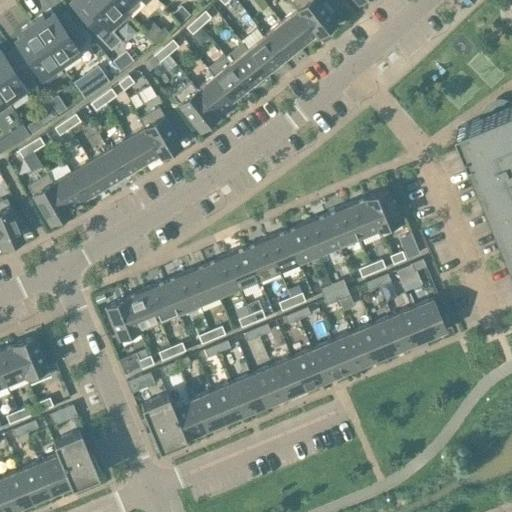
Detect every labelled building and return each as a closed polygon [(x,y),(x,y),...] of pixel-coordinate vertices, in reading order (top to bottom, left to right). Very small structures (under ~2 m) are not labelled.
[(79,0),(74,6),(95,28),(93,29),(110,48),(120,39),(111,30),(128,15),(113,0),(79,0)] [(113,0),(128,15),(128,14),(126,11),(137,0),(113,0)] [(289,0),(291,2),(292,0),(317,32),(335,18),(320,0),(289,0)] [(511,2),(498,6),(501,19),(511,16),(511,2)] [(180,4),(171,12),(179,22),(189,13),(180,4)] [(295,7),(279,19),(300,46),(317,32),(296,6),(295,7)] [(195,18),(200,25),(210,16),(204,9),(195,18)] [(31,21),(60,62),(78,50),(74,44),(83,38),(66,12),(57,19),(52,12),(44,18),(41,13),(31,21)] [(192,33),(200,25),(195,18),(186,26),(192,33)] [(279,19),(262,33),(283,59),(300,46),(279,19)] [(37,69),(41,75),(60,62),(31,21),(20,28),(23,32),(15,38),(20,44),(12,50),(29,75),(37,69)] [(262,33),(245,46),(266,73),(283,59),(262,33)] [(162,46),(168,53),(178,45),(172,38),(162,46)] [(158,61),(168,53),(162,46),(152,54),(158,61)] [(245,46),(228,60),(249,86),(266,73),(245,46)] [(119,70),(133,60),(124,49),(111,59),(119,70)] [(0,90),(10,104),(7,99),(25,86),(21,80),(29,75),(12,50),(3,55),(0,50),(0,90)] [(228,60),(211,73),(232,100),(249,86),(228,60)] [(73,79),(84,95),(98,85),(87,69),(73,79)] [(211,73),(194,87),(215,113),(232,100),(211,73)] [(133,81),(128,74),(117,81),(123,89),(133,81)] [(100,94),(105,102),(116,94),(110,87),(100,94)] [(194,87),(177,101),(198,127),(215,113),(194,87)] [(0,110),(10,104),(0,90),(0,110)] [(57,94),(48,99),(57,113),(66,107),(57,94)] [(95,109),(105,102),(100,94),(90,102),(95,109)] [(511,103),(458,126),(471,157),(476,155),(483,172),(482,172),(511,245),(511,103)] [(143,126),(144,125),(161,153),(180,141),(158,105),(139,116),(137,117),(143,126)] [(64,119),(69,127),(80,120),(75,112),(64,119)] [(26,124),(32,132),(41,126),(36,117),(26,124)] [(59,134),(69,127),(64,119),(54,126),(59,134)] [(10,130),(17,141),(29,134),(22,123),(10,130)] [(144,125),(143,126),(125,136),(142,164),(161,153),(144,125)] [(28,142),(32,150),(44,143),(39,135),(28,142)] [(125,136),(107,147),(123,175),(142,164),(125,136)] [(22,156),(32,150),(28,142),(17,149),(22,156)] [(107,147),(88,158),(105,186),(123,175),(107,147)] [(88,158),(69,169),(86,197),(105,186),(88,158)] [(69,169),(52,180),(51,181),(67,209),(86,197),(69,169)] [(51,181),(52,180),(47,171),(26,183),(48,220),(67,209),(51,181)] [(386,187),(365,196),(378,226),(399,218),(386,187)] [(0,198),(0,239),(2,244),(23,235),(6,196),(0,198)] [(365,196),(345,204),(358,235),(378,226),(365,196)] [(345,204),(325,213),(338,243),(358,235),(345,204)] [(325,213),(305,221),(318,251),(338,243),(325,213)] [(305,221),(285,229),(298,260),(318,251),(305,221)] [(285,229),(265,238),(278,268),(298,260),(285,229)] [(265,238),(245,246),(258,276),(278,268),(265,238)] [(245,246),(225,254),(238,285),(258,276),(245,246)] [(401,249),(389,254),(392,262),(405,257),(401,249)] [(225,254),(205,263),(218,293),(238,285),(225,254)] [(422,256),(410,261),(413,269),(425,264),(422,256)] [(373,271),(384,266),(381,258),(369,262),(373,271)] [(369,262),(358,267),(361,275),(373,271),(369,262)] [(205,263),(185,271),(198,301),(218,293),(205,263)] [(185,271),(165,279),(178,310),(198,301),(185,271)] [(378,283),(390,279),(386,271),(375,275),(378,283)] [(363,280),(366,288),(378,283),(375,275),(363,280)] [(342,277),(331,282),(334,290),(346,285),(342,277)] [(165,279),(145,288),(158,318),(178,310),(165,279)] [(334,290),(331,282),(319,287),(322,295),(334,290)] [(349,293),(346,285),(334,290),(337,298),(349,293)] [(145,288),(125,296),(137,326),(158,318),(145,288)] [(337,298),(334,290),(322,295),(326,303),(337,298)] [(289,296),(293,304),(304,299),(301,291),(289,296)] [(137,326),(125,296),(104,305),(117,335),(137,326)] [(293,304),(289,296),(277,300),(281,309),(293,304)] [(431,297),(411,305),(425,338),(446,329),(446,328),(445,328),(431,297)] [(295,309),(298,317),(310,313),(306,305),(295,309)] [(411,305),(391,313),(405,346),(425,338),(411,305)] [(249,312),(253,321),(264,316),(261,308),(249,312)] [(298,317),(295,309),(283,314),(287,322),(298,317)] [(253,321),(249,312),(237,317),(241,325),(253,321)] [(391,313),(371,322),(384,354),(405,346),(391,313)] [(254,326),(258,334),(270,329),(266,321),(254,326)] [(371,322),(351,330),(364,363),(384,354),(371,322)] [(209,329),(213,337),(224,332),(221,324),(209,329)] [(258,334),(254,326),(243,331),(246,339),(258,334)] [(213,337),(209,329),(197,334),(201,342),(213,337)] [(351,330),(331,338),(344,371),(364,363),(351,330)] [(34,334),(13,343),(25,373),(29,383),(50,374),(47,364),(34,334)] [(214,343),(218,351),(230,346),(226,338),(214,343)] [(331,338),(310,347),(323,378),(343,371),(343,372),(344,371),(331,338)] [(169,346),(172,354),(184,349),(181,341),(169,346)] [(13,343),(0,347),(0,368),(5,381),(25,373),(13,343)] [(218,351),(214,343),(203,347),(207,356),(218,351)] [(172,354),(169,346),(158,350),(161,359),(172,354)] [(310,347),(290,355),(304,388),(305,387),(304,386),(323,378),(310,347)] [(137,359),(141,367),(153,362),(149,354),(137,359)] [(174,360),(177,368),(190,362),(186,354),(174,360)] [(290,355),(270,364),(284,396),(304,388),(290,355)] [(177,368),(174,360),(163,364),(167,372),(177,368)] [(270,364),(250,372),(263,405),(284,396),(270,364)] [(137,375),(142,387),(154,382),(149,370),(137,375)] [(250,372),(230,380),(243,413),(263,405),(250,372)] [(142,387),(137,375),(126,380),(130,391),(142,387)] [(230,380),(210,389),(223,421),(243,413),(230,380)] [(210,389),(189,397),(203,430),(223,421),(210,389)] [(169,406),(172,404),(167,392),(139,404),(147,423),(144,425),(149,436),(154,433),(159,445),(157,446),(158,449),(183,438),(169,406)] [(37,401),(40,409),(52,404),(49,396),(37,401)] [(189,397),(172,404),(169,406),(183,438),(203,430),(189,397)] [(60,407),(65,419),(77,414),(72,402),(60,407)] [(16,410),(19,418),(32,412),(28,404),(16,410)] [(65,419),(60,407),(48,412),(53,424),(65,419)] [(19,418),(16,410),(5,414),(9,422),(19,418)] [(22,423),(26,431),(38,426),(34,418),(22,423)] [(26,431),(22,423),(11,427),(14,436),(26,431)] [(52,440),(57,452),(58,452),(71,484),(98,474),(97,471),(95,472),(90,460),(95,458),(91,447),(87,448),(79,429),(52,440)] [(57,452),(38,460),(51,493),(71,484),(58,452),(57,452)] [(38,460),(18,468),(31,501),(51,493),(38,460)] [(18,468),(0,475),(0,481),(11,509),(31,501),(18,468)] [(0,481),(0,511),(4,511),(11,509),(0,481)]
